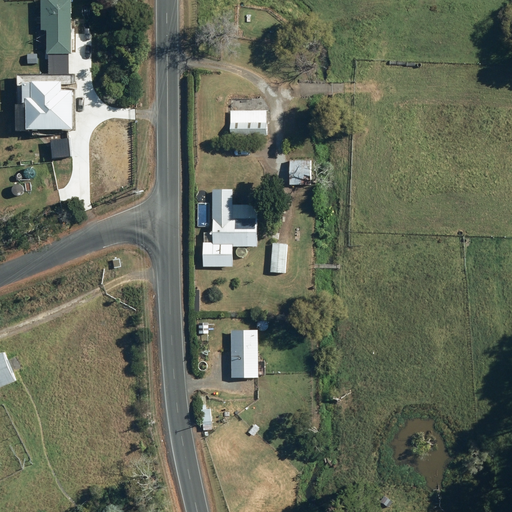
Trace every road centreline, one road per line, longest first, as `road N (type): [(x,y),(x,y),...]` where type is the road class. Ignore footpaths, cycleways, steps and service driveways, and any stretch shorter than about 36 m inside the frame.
road 1 (unclassified): [(196,511),(180,435),(168,221)]
road 2 (unclassified): [(168,221),(166,0)]
road 3 (residential): [(0,276),(123,227),(168,221)]
